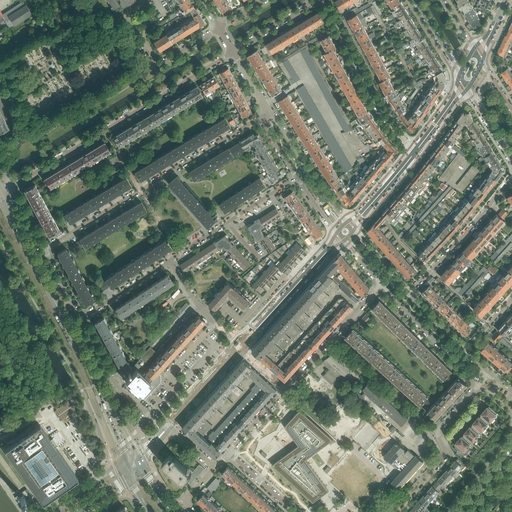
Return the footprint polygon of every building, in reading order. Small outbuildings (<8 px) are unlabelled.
[(105,0),(106,1),(107,0),(112,6),(110,7),(112,10),(113,9),(120,4),(122,7),(126,5),(133,0),(105,0)] [(175,0),(181,8),(190,3),(188,0),(175,0)] [(214,0),(217,3),(218,5),(222,12),(231,7),(232,6),(230,2),(229,4),(226,0),(214,0)] [(337,0),(335,1),(340,10),(348,6),(349,8),(351,6),(350,4),(352,3),(350,0),(337,0)] [(477,2),(478,3),(479,5),(481,6),(484,7),(486,8),(487,8),(488,5),(487,5),(488,3),(489,4),(490,3),(490,2),(490,1),(489,0),(488,0),(480,0),(477,2)] [(469,1),(459,7),(461,10),(462,10),(463,11),(464,12),(464,13),(473,8),(469,1)] [(0,20),(4,19),(9,27),(11,26),(12,28),(15,26),(14,25),(32,14),(26,5),(25,5),(23,2),(1,15),(0,13),(0,20)] [(392,8),(391,9),(393,11),(392,12),(393,14),(403,7),(402,5),(401,2),(400,3),(392,8)] [(190,3),(181,8),(182,11),(183,13),(189,10),(193,7),(193,6),(190,3)] [(189,10),(190,12),(194,17),(199,27),(202,25),(202,24),(203,24),(200,19),(201,19),(200,16),(199,17),(197,13),(198,13),(196,10),(196,11),(193,7),(189,10)] [(393,14),(391,15),(392,17),(392,18),(395,16),(397,18),(407,12),(405,9),(404,8),(403,7),(393,14)] [(465,14),(464,15),(465,17),(467,17),(468,18),(476,13),(473,8),(464,13),(465,14)] [(399,21),(396,23),(397,25),(399,23),(409,17),(408,15),(408,14),(407,12),(397,18),(399,21)] [(311,17),(306,21),(311,29),(324,22),(319,13),(313,16),(311,17)] [(476,13),(468,18),(469,20),(468,21),(469,24),(479,18),(476,13)] [(357,15),(348,19),(350,24),(351,25),(352,27),(355,32),(364,27),(357,15)] [(194,17),(180,26),(186,35),(189,33),(188,33),(189,32),(195,29),(196,28),(196,29),(199,27),(194,17)] [(399,23),(397,25),(398,26),(398,27),(401,25),(403,28),(413,22),(411,19),(410,18),(409,17),(399,23)] [(479,18),(469,24),(471,26),(472,26),(473,27),(474,27),(475,27),(476,27),(476,26),(478,25),(479,25),(480,24),(480,23),(481,22),(480,21),(481,21),(480,20),(479,18)] [(298,25),(293,28),(298,37),(311,29),(306,21),(305,21),(300,24),(298,25)] [(404,31),(402,32),(402,33),(403,35),(405,33),(415,27),(415,26),(414,25),(414,24),(413,22),(403,28),(404,31)] [(180,26),(166,34),(172,44),(175,42),(175,41),(181,37),(182,36),(183,37),(186,35),(180,26)] [(364,27),(355,32),(357,36),(358,37),(359,39),(359,40),(361,44),(370,39),(364,27)] [(415,27),(405,33),(408,38),(419,31),(417,29),(416,27),(415,27)] [(285,33),(280,36),(285,45),(298,37),(293,28),(292,29),(287,32),(285,33)] [(408,38),(409,41),(410,40),(411,43),(421,37),(421,36),(420,35),(420,34),(419,31),(408,38)] [(161,37),(153,42),(159,52),(167,47),(169,45),(172,44),(166,34),(161,37)] [(329,35),(320,40),(327,52),(336,47),(334,43),(333,43),(333,42),(332,41),(332,40),(329,35)] [(505,35),(503,40),(509,43),(510,40),(511,40),(511,37),(506,35),(506,36),(505,35)] [(27,36),(20,40),(22,45),(30,40),(27,36)] [(270,42),(267,44),(272,53),(285,45),(280,36),(274,40),(272,41),(270,42)] [(413,45),(410,47),(412,49),(425,41),(423,39),(423,38),(422,37),(421,37),(411,43),(413,45)] [(370,39),(361,44),(364,48),(364,49),(364,50),(365,51),(366,52),(368,57),(377,52),(370,39)] [(503,40),(501,44),(510,48),(510,46),(508,45),(509,43),(503,40)] [(425,41),(412,49),(415,54),(417,52),(427,46),(426,44),(426,43),(425,41)] [(501,44),(499,49),(505,52),(507,53),(510,48),(501,44)] [(427,46),(417,52),(420,57),(431,51),(429,48),(428,47),(427,46)] [(327,52),(324,54),(331,66),(340,61),(338,57),(337,56),(336,55),(336,54),(336,53),(333,49),(336,48),(336,47),(327,52)] [(496,54),(497,54),(505,57),(506,55),(504,54),(505,52),(499,49),(496,54)] [(257,50),(248,56),(252,62),(252,63),(256,69),(265,64),(257,50)] [(420,57),(416,60),(419,65),(421,64),(423,62),(433,56),(433,55),(432,54),(432,53),(431,51),(420,57)] [(377,52),(368,57),(370,61),(371,61),(371,62),(372,64),(373,65),(375,69),(384,64),(377,52)] [(433,56),(423,62),(425,64),(427,67),(437,60),(435,58),(434,56),(433,56)] [(437,60),(427,67),(429,72),(439,66),(439,65),(439,64),(438,64),(438,63),(437,60)] [(338,78),(346,73),(344,68),(343,67),(343,66),(343,67),(340,61),(331,66),(338,78)] [(265,64),(256,69),(260,76),(261,77),(265,83),(273,77),(265,64)] [(384,64),(375,69),(377,73),(378,74),(378,76),(379,76),(379,77),(382,81),(388,78),(390,76),(384,64)] [(431,74),(428,75),(430,78),(431,78),(442,70),(442,69),(441,68),(440,66),(439,66),(429,72),(431,74)] [(222,72),(219,73),(222,78),(224,77),(224,76),(227,75),(231,73),(230,73),(231,72),(229,70),(228,68),(225,70),(225,69),(221,71),(222,72)] [(442,70),(431,78),(431,80),(434,80),(435,80),(446,81),(446,79),(446,78),(447,78),(445,75),(445,74),(444,72),(443,72),(442,70)] [(224,77),(222,78),(224,83),(227,82),(227,81),(229,80),(230,80),(233,78),(233,77),(232,75),(231,75),(231,73),(227,75),(224,76),(224,77)] [(346,73),(338,78),(344,90),(353,86),(351,81),(350,80),(351,80),(350,79),(349,79),(349,78),(346,73)] [(511,73),(503,77),(506,82),(507,81),(511,78),(510,76),(511,75),(511,73)] [(212,77),(209,79),(211,83),(213,86),(214,88),(218,85),(217,83),(218,83),(215,79),(213,77),(212,78),(212,77)] [(273,77),(265,83),(268,89),(269,90),(273,96),(282,91),(273,77)] [(227,82),(224,83),(227,88),(229,87),(229,86),(232,85),(233,85),(236,83),(236,82),(235,80),(234,80),(233,78),(230,80),(229,80),(227,81),(227,82)] [(382,81),(379,82),(381,87),(382,87),(382,88),(381,88),(382,88),(382,90),(383,90),(383,91),(386,95),(394,90),(388,78),(382,81)] [(207,80),(204,82),(206,86),(207,86),(208,88),(208,89),(209,91),(214,88),(213,86),(211,83),(209,79),(208,79),(209,80),(208,80),(207,80)] [(434,80),(433,83),(434,84),(442,90),(443,90),(443,89),(444,88),(445,87),(445,86),(447,84),(446,83),(445,83),(446,81),(435,80),(434,80)] [(203,83),(199,85),(205,94),(209,91),(208,89),(208,88),(207,86),(206,86),(204,82),(204,83),(203,83)] [(229,87),(227,88),(229,93),(232,92),(232,91),(235,90),(238,88),(238,87),(237,85),(236,85),(236,83),(233,85),(232,85),(229,86),(229,87)] [(433,83),(430,88),(439,94),(440,93),(441,92),(441,93),(443,90),(442,90),(434,84),(433,83)] [(189,90),(184,93),(190,103),(202,95),(196,86),(191,89),(189,90)] [(353,86),(344,90),(351,103),(360,98),(358,94),(358,93),(357,93),(357,92),(357,91),(356,91),(356,90),(353,86)] [(232,92),(229,93),(232,98),(234,96),(235,96),(237,94),(238,95),(241,93),(241,92),(240,90),(239,90),(238,88),(235,90),(232,91),(232,92)] [(430,88),(427,92),(436,99),(438,97),(438,96),(439,94),(430,88)] [(395,90),(385,96),(387,98),(388,98),(389,100),(398,94),(400,93),(398,94),(395,90)] [(427,92),(424,97),(433,104),(434,102),(436,99),(427,92)] [(177,98),(172,101),(178,110),(190,103),(184,93),(179,96),(177,98)] [(234,96),(232,98),(235,103),(237,101),(240,99),(240,100),(244,98),(243,98),(244,97),(242,95),(241,93),(238,95),(237,94),(235,96),(234,96)] [(398,94),(389,100),(390,102),(392,105),(401,99),(403,97),(401,94),(400,93),(398,94)] [(287,95),(278,101),(282,107),(283,109),(287,114),(296,109),(287,95)] [(424,97),(420,102),(430,109),(432,106),(431,106),(432,105),(433,104),(424,97)] [(243,104),(246,103),(246,102),(245,100),(244,100),(244,98),(240,100),(240,99),(237,101),(235,103),(237,108),(240,106),(242,104),(243,104)] [(360,98),(351,103),(358,115),(367,111),(365,106),(364,106),(364,105),(365,105),(364,103),(363,103),(360,98)] [(401,99),(392,105),(393,108),(394,108),(395,110),(404,104),(401,99)] [(165,105),(161,108),(166,117),(178,110),(172,101),(167,104),(165,105)] [(420,102),(417,106),(426,113),(427,112),(427,111),(428,111),(430,109),(420,102)] [(240,106),(237,108),(240,112),(242,111),(243,110),(245,109),(246,109),(249,108),(249,107),(248,105),(247,104),(246,103),(243,104),(242,104),(240,106)] [(404,104),(395,110),(396,111),(396,112),(397,114),(398,114),(398,115),(402,113),(402,112),(407,109),(405,107),(406,106),(404,104)] [(417,106),(414,111),(423,118),(425,115),(424,115),(425,114),(426,113),(417,106)] [(153,112),(148,115),(154,125),(166,117),(161,108),(155,111),(153,112)] [(242,111),(240,112),(243,117),(245,116),(249,115),(249,114),(251,113),(251,112),(250,110),(249,109),(249,108),(246,109),(245,109),(243,110),(242,111)] [(296,109),(287,114),(291,121),(292,122),(295,127),(304,122),(296,109)] [(358,118),(356,120),(359,125),(361,123),(364,128),(365,128),(365,127),(374,121),(372,118),(372,119),(372,118),(370,115),(369,115),(370,114),(368,112),(367,111),(358,118)] [(414,111),(410,115),(419,122),(420,121),(421,120),(421,121),(423,118),(414,111)] [(457,121),(457,122),(460,124),(458,127),(460,129),(463,123),(465,123),(465,112),(464,112),(463,113),(463,112),(462,113),(460,116),(461,116),(458,121),(457,121)] [(465,112),(465,123),(467,123),(470,129),(472,128),(471,125),(474,122),(474,121),(471,117),(471,116),(469,112),(468,112),(466,112),(465,112)] [(0,132),(9,128),(9,127),(1,113),(0,113),(0,132)] [(402,113),(398,115),(399,115),(406,124),(407,125),(406,125),(408,128),(408,127),(409,128),(410,129),(411,129),(413,131),(415,127),(407,120),(406,119),(407,119),(405,117),(402,113)] [(142,119),(137,122),(142,132),(154,125),(148,115),(143,118),(142,119)] [(407,119),(406,119),(407,120),(415,127),(416,127),(416,126),(416,127),(418,124),(419,122),(410,115),(409,117),(407,119)] [(224,118),(213,125),(218,133),(221,131),(221,132),(223,130),(225,129),(228,127),(229,126),(224,118)] [(364,129),(362,130),(365,135),(367,133),(366,134),(369,139),(371,138),(372,138),(371,137),(381,131),(379,128),(378,128),(376,125),(376,124),(374,121),(365,127),(365,128),(364,128),(364,129)] [(130,127),(125,130),(130,139),(142,132),(137,122),(132,126),(130,127)] [(304,122),(295,127),(299,134),(300,135),(303,141),(312,135),(304,122)] [(450,130),(448,132),(449,133),(456,138),(460,134),(457,132),(460,129),(458,127),(460,124),(457,122),(456,122),(455,124),(455,125),(454,124),(453,126),(453,127),(452,128),(451,129),(450,130)] [(472,128),(470,129),(473,133),(470,135),(473,139),(482,134),(481,133),(482,133),(480,131),(479,130),(478,128),(478,127),(477,125),(476,125),(476,124),(475,122),(474,122),(471,125),(472,128)] [(213,125),(199,133),(204,141),(208,139),(208,140),(210,138),(212,137),(215,135),(218,133),(213,125)] [(118,134),(112,137),(118,147),(130,139),(125,130),(120,133),(118,134)] [(372,138),(371,138),(373,141),(371,142),(372,144),(374,143),(376,145),(378,148),(379,147),(383,144),(385,147),(390,143),(388,140),(388,139),(386,137),(386,138),(385,137),(383,134),(383,133),(381,131),(371,137),(372,138)] [(199,133),(186,141),(191,149),(194,148),(197,146),(199,145),(201,143),(204,141),(199,133)] [(245,138),(250,145),(250,146),(251,145),(253,146),(253,145),(255,140),(254,140),(255,136),(253,133),(253,134),(252,133),(249,135),(250,136),(247,137),(246,138),(245,138)] [(444,139),(442,141),(443,141),(442,142),(450,147),(452,145),(456,138),(449,133),(448,133),(446,135),(447,135),(446,136),(445,138),(444,139)] [(253,145),(253,146),(256,147),(255,148),(256,150),(263,145),(263,144),(259,138),(260,138),(258,134),(258,135),(257,134),(255,136),(254,140),(255,140),(253,145)] [(482,134),(473,139),(479,148),(487,143),(487,142),(486,140),(485,139),(484,137),(483,136),(484,136),(482,134)] [(312,135),(303,141),(307,147),(308,149),(312,154),(321,149),(312,135)] [(241,141),(240,142),(244,149),(245,149),(246,151),(248,150),(247,149),(250,148),(250,146),(250,145),(245,138),(242,140),(241,141)] [(186,141),(173,149),(178,158),(181,156),(184,154),(185,153),(188,151),(191,149),(186,141)] [(97,147),(93,149),(98,159),(110,152),(104,142),(99,145),(97,147)] [(236,145),(235,145),(240,154),(243,152),(243,151),(245,150),(245,149),(244,149),(240,142),(236,145)] [(434,151),(433,153),(433,154),(441,160),(451,147),(450,147),(442,142),(440,144),(438,147),(437,148),(435,151),(434,151)] [(383,151),(380,156),(382,158),(387,162),(395,153),(395,154),(397,151),(397,150),(390,143),(385,147),(388,149),(388,151),(386,153),(383,151)] [(487,143),(479,148),(484,157),(493,152),(493,151),(492,149),(491,149),(490,148),(489,146),(489,145),(488,143),(487,143)] [(234,146),(230,149),(234,156),(235,156),(237,155),(240,154),(235,145),(234,146)] [(255,151),(254,152),(255,154),(256,156),(266,150),(266,149),(265,148),(266,148),(264,145),(263,145),(256,150),(255,151)] [(222,153),(216,156),(221,164),(234,156),(230,149),(229,148),(223,152),(222,153)] [(85,154),(81,157),(86,166),(98,159),(93,149),(87,153),(85,154)] [(173,149),(159,157),(165,166),(168,164),(170,162),(172,161),(175,160),(175,159),(178,158),(173,149)] [(321,149),(312,154),(316,161),(317,162),(320,168),(329,162),(321,149)] [(266,150),(256,156),(257,158),(258,158),(260,161),(261,160),(270,155),(268,152),(267,152),(267,151),(266,150)] [(493,152),(484,157),(490,166),(498,161),(498,160),(497,158),(496,157),(495,155),(494,154),(495,154),(493,152)] [(423,167),(422,167),(430,173),(431,173),(441,160),(433,154),(432,155),(432,154),(430,156),(431,157),(428,160),(427,161),(425,164),(425,163),(423,166),(423,167)] [(261,164),(259,165),(261,167),(272,160),(272,159),(271,158),(272,158),(270,155),(261,160),(260,161),(261,164)] [(375,155),(370,161),(372,163),(381,170),(383,168),(385,164),(386,165),(387,163),(387,162),(382,158),(380,156),(379,156),(378,155),(377,156),(375,155)] [(209,161),(203,164),(208,172),(221,164),(216,156),(210,160),(209,161)] [(73,161),(69,164),(74,173),(86,166),(81,157),(75,160),(73,161)] [(159,157),(146,165),(151,174),(154,172),(155,172),(157,170),(159,169),(161,168),(161,167),(165,166),(159,157)] [(272,160),(261,167),(262,169),(264,168),(266,171),(267,171),(276,165),(274,162),(273,162),(273,161),(272,160)] [(498,161),(490,166),(493,169),(498,170),(499,172),(503,169),(504,169),(502,166),(501,166),(500,164),(500,163),(499,161),(498,161)] [(329,162),(320,168),(324,174),(325,175),(329,181),(329,182),(338,177),(338,176),(329,162)] [(372,163),(368,167),(377,174),(378,173),(379,172),(379,173),(381,170),(372,163)] [(61,168),(56,171),(62,181),(68,177),(74,173),(69,164),(68,164),(63,167),(61,168)] [(196,169),(190,172),(195,180),(208,172),(203,164),(197,168),(196,169)] [(146,165),(134,172),(140,181),(144,178),(146,177),(148,176),(151,174),(146,165)] [(266,176),(264,177),(265,179),(279,170),(278,169),(277,168),(278,168),(276,165),(267,171),(266,171),(267,174),(266,175),(266,176)] [(368,167),(365,171),(374,179),(376,177),(375,176),(376,176),(377,174),(368,167)] [(418,172),(427,179),(431,174),(430,173),(422,167),(423,167),(422,167),(420,169),(421,169),(419,171),(418,172)] [(497,181),(497,180),(498,179),(498,180),(499,178),(504,170),(503,169),(499,172),(498,170),(493,169),(492,172),(489,175),(497,181)] [(279,170),(265,179),(266,180),(268,179),(271,185),(272,185),(275,183),(274,181),(277,179),(276,178),(283,175),(280,171),(280,172),(279,171),(279,170)] [(363,170),(359,174),(361,176),(370,183),(371,181),(372,181),(374,179),(365,171),(363,170)] [(50,175),(44,179),(45,180),(48,185),(50,188),(62,181),(56,171),(51,174),(50,175)] [(356,171),(354,173),(357,176),(355,178),(358,180),(366,188),(368,185),(368,184),(370,183),(361,176),(359,174),(356,171)] [(417,173),(414,176),(423,184),(425,185),(428,182),(426,180),(427,179),(418,172),(417,174),(417,173)] [(488,175),(483,181),(491,188),(492,187),(494,183),(495,184),(497,182),(496,181),(497,181),(489,175),(488,175)] [(178,176),(169,184),(172,187),(173,187),(173,188),(177,192),(184,186),(179,181),(180,179),(180,178),(179,177),(178,177),(178,176)] [(330,183),(329,183),(331,185),(333,187),(341,181),(343,180),(340,176),(339,177),(338,177),(329,182),(330,183)] [(413,179),(411,181),(419,188),(422,191),(426,186),(425,185),(423,184),(414,176),(413,178),(413,179)] [(126,178),(117,183),(122,191),(126,189),(129,188),(130,187),(131,186),(126,178)] [(255,181),(253,182),(259,190),(260,189),(262,188),(263,188),(265,187),(265,186),(266,186),(265,185),(263,181),(262,180),(261,178),(258,179),(258,178),(257,179),(257,178),(254,180),(255,181)] [(341,181),(333,187),(333,188),(334,188),(334,189),(336,192),(336,191),(336,192),(344,186),(345,185),(346,184),(343,180),(341,181)] [(354,180),(352,182),(354,184),(362,191),(363,190),(364,190),(366,188),(358,180),(356,182),(354,180)] [(410,182),(407,185),(416,192),(419,194),(422,191),(419,188),(411,181),(410,182)] [(491,188),(483,181),(478,188),(486,194),(487,193),(487,194),(489,191),(488,191),(491,188)] [(249,185),(247,186),(252,194),(253,195),(256,193),(255,192),(258,191),(259,190),(253,182),(252,183),(251,182),(249,184),(249,185)] [(117,183),(104,191),(109,199),(112,197),(115,196),(117,195),(119,193),(122,191),(117,183)] [(30,187),(24,190),(27,196),(38,190),(35,184),(30,187)] [(351,189),(351,190),(353,192),(354,192),(358,196),(359,195),(359,196),(361,194),(360,193),(361,193),(362,191),(354,184),(352,186),(353,187),(351,189)] [(405,189),(404,189),(412,196),(416,192),(407,185),(406,187),(405,189)] [(184,186),(177,192),(178,193),(179,194),(182,198),(189,192),(184,186)] [(242,190),(240,191),(246,199),(246,198),(249,197),(253,195),(252,194),(247,186),(245,188),(244,187),(241,189),(242,190)] [(344,186),(336,192),(337,192),(337,193),(338,193),(337,194),(339,196),(340,196),(345,192),(347,190),(344,186)] [(478,188),(473,194),(481,200),(482,200),(484,196),(484,197),(486,195),(486,194),(478,188)] [(402,191),(400,193),(408,201),(409,200),(411,202),(414,198),(412,196),(404,189),(403,191),(402,191)] [(38,190),(27,196),(30,201),(31,203),(34,209),(45,203),(38,190)] [(104,191),(91,199),(96,207),(99,205),(102,204),(103,203),(106,201),(109,199),(104,191)] [(236,194),(234,195),(239,203),(239,204),(242,202),(242,201),(245,199),(244,199),(245,199),(246,199),(240,191),(239,192),(238,191),(235,193),(236,193),(235,193),(236,194)] [(189,192),(182,198),(183,199),(184,200),(187,204),(194,198),(189,192)] [(287,196),(283,198),(287,202),(290,200),(290,199),(292,198),(293,198),(295,196),(295,195),(294,193),(293,193),(292,192),(290,194),(289,193),(286,195),(287,196)] [(345,192),(340,196),(340,197),(341,197),(343,201),(344,201),(343,202),(345,204),(346,204),(348,203),(349,195),(347,195),(345,192)] [(349,195),(348,203),(350,205),(351,204),(353,202),(352,202),(353,201),(354,201),(357,197),(358,196),(354,192),(353,192),(350,195),(349,195)] [(397,197),(397,198),(405,205),(408,201),(400,193),(398,195),(399,196),(397,197)] [(469,199),(468,200),(476,207),(477,206),(478,205),(478,204),(481,201),(481,200),(473,194),(470,198),(469,199)] [(228,199),(227,200),(232,208),(233,207),(236,205),(236,206),(239,204),(239,203),(234,195),(231,197),(231,196),(230,196),(228,198),(228,199)] [(290,200),(287,202),(287,203),(288,202),(291,206),(293,204),(293,203),(295,202),(296,202),(299,200),(298,200),(298,199),(297,198),(297,197),(295,196),(293,198),(292,198),(290,199),(290,200)] [(194,198),(187,204),(188,205),(189,205),(192,209),(199,204),(194,198)] [(395,199),(392,202),(401,210),(403,211),(407,207),(405,205),(397,198),(395,200),(395,199)] [(91,199),(78,207),(83,215),(86,213),(88,212),(90,211),(93,209),(96,207),(91,199)] [(468,199),(463,204),(472,211),(473,210),(474,209),(474,210),(476,207),(468,200),(468,199)] [(222,203),(220,204),(225,212),(226,212),(229,210),(228,210),(231,208),(232,208),(227,200),(225,201),(225,200),(222,201),(222,202),(222,203)] [(293,204),(291,206),(294,210),(296,208),(298,206),(299,206),(302,204),(301,204),(301,203),(300,202),(299,200),(296,202),(295,202),(293,203),(293,204)] [(135,206),(130,209),(135,217),(146,210),(141,202),(137,205),(135,206)] [(391,205),(389,207),(397,214),(400,216),(403,211),(401,210),(392,202),(391,204),(391,205)] [(45,203),(34,209),(37,215),(38,217),(41,222),(52,216),(45,203)] [(199,204),(192,209),(193,210),(194,211),(198,215),(204,210),(199,204)] [(296,208),(294,210),(297,215),(299,212),(301,210),(302,210),(305,208),(304,208),(304,207),(303,206),(302,204),(299,206),(298,206),(296,208)] [(463,204),(460,208),(469,216),(471,214),(470,213),(471,213),(472,211),(463,204)] [(458,206),(454,211),(456,212),(465,220),(466,219),(466,218),(467,218),(469,216),(460,208),(458,206)] [(68,213),(64,215),(65,217),(68,221),(68,222),(69,223),(70,223),(73,221),(75,220),(77,219),(80,217),(83,215),(78,207),(68,213)] [(387,208),(385,211),(394,218),(396,220),(400,216),(397,214),(389,207),(388,208),(387,208)] [(276,208),(272,211),(277,218),(281,215),(276,208)] [(299,212),(297,215),(300,219),(302,217),(302,216),(304,214),(305,215),(308,213),(307,212),(306,210),(305,208),(302,210),(301,210),(299,212)] [(123,213),(117,216),(122,225),(135,217),(130,209),(124,212),(123,213)] [(204,210),(198,215),(198,216),(199,217),(203,221),(209,215),(204,210)] [(454,210),(450,215),(452,217),(461,225),(463,222),(465,220),(456,212),(454,211),(454,210)] [(272,211),(268,214),(272,221),(277,218),(272,211)] [(383,214),(382,215),(386,219),(390,223),(390,222),(394,218),(385,211),(383,212),(384,213),(383,214)] [(209,215),(203,221),(203,222),(204,223),(208,227),(212,224),(214,222),(216,220),(217,220),(219,218),(217,217),(218,216),(216,213),(212,218),(209,215)] [(302,217),(300,219),(303,223),(305,221),(305,220),(307,219),(308,219),(311,217),(310,216),(309,214),(308,213),(305,215),(304,214),(302,216),(302,217)] [(268,214),(263,216),(268,224),(272,221),(268,214)] [(490,221),(485,226),(494,234),(499,228),(499,229),(500,228),(500,227),(505,221),(503,219),(498,214),(497,214),(492,219),(490,221)] [(382,215),(381,216),(374,224),(373,224),(371,226),(372,226),(367,231),(377,242),(385,235),(378,228),(379,227),(379,226),(383,222),(385,220),(386,219),(382,215)] [(52,216),(41,222),(44,228),(45,230),(48,236),(59,230),(52,216)] [(110,221),(105,224),(109,232),(122,225),(117,216),(112,220),(110,221)] [(259,218),(258,218),(264,227),(268,224),(263,216),(259,219),(259,218)] [(303,223),(301,224),(304,228),(306,227),(308,225),(308,224),(310,223),(311,223),(314,221),(313,220),(312,218),(311,217),(308,219),(307,219),(305,220),(305,221),(303,223)] [(452,217),(448,221),(457,229),(458,227),(459,227),(461,225),(452,217)] [(250,224),(247,225),(248,227),(255,237),(254,237),(255,239),(255,240),(256,242),(257,242),(258,241),(260,240),(265,237),(260,229),(264,227),(258,218),(257,219),(254,221),(255,222),(251,225),(250,224)] [(446,219),(442,223),(444,225),(454,233),(456,231),(455,231),(456,230),(457,229),(448,221),(446,219)] [(385,220),(383,222),(387,225),(394,235),(398,243),(418,261),(420,258),(401,240),(396,233),(389,223),(385,220)] [(308,225),(306,227),(309,231),(311,229),(311,228),(313,227),(314,227),(317,225),(316,225),(316,224),(315,222),(314,221),(311,223),(310,223),(308,224),(308,225)] [(442,223),(438,227),(439,228),(441,229),(449,237),(451,236),(451,235),(452,235),(454,233),(444,225),(442,223)] [(98,228),(92,232),(97,240),(109,232),(105,224),(99,228),(98,228)] [(311,229),(309,231),(312,235),(320,229),(319,229),(319,228),(318,226),(317,225),(314,227),(313,227),(311,228),(311,229)] [(479,233),(474,239),(482,246),(488,240),(488,241),(489,240),(489,239),(494,234),(485,226),(480,232),(479,233)] [(439,228),(435,232),(437,233),(446,242),(448,239),(449,237),(441,229),(439,228)] [(307,239),(305,240),(308,245),(312,243),(310,241),(313,238),(314,240),(317,237),(318,238),(321,236),(320,235),(322,234),(322,231),(321,229),(320,229),(312,235),(308,238),(307,239)] [(85,236),(79,240),(80,240),(83,246),(84,248),(97,240),(92,232),(87,235),(85,236)] [(435,232),(431,236),(433,238),(441,245),(443,244),(443,243),(444,244),(446,242),(437,233),(435,232)] [(215,241),(214,241),(214,242),(219,250),(224,247),(227,251),(235,244),(234,243),(232,240),(230,241),(228,238),(229,237),(227,235),(226,236),(225,235),(219,239),(218,238),(215,240),(215,241)] [(265,237),(260,240),(263,244),(270,239),(267,235),(265,237)] [(377,242),(383,249),(387,254),(395,247),(385,235),(377,242)] [(431,236),(428,240),(429,241),(438,250),(440,248),(440,247),(441,245),(433,238),(431,236)] [(166,239),(154,247),(160,254),(165,251),(167,250),(171,247),(168,243),(168,242),(167,240),(166,240),(166,239)] [(270,239),(263,244),(266,248),(273,244),(270,239)] [(468,246),(463,251),(471,259),(476,253),(477,254),(478,253),(477,252),(482,246),(474,239),(469,244),(468,246)] [(429,241),(425,246),(434,254),(435,252),(436,252),(438,250),(429,241)] [(214,242),(210,245),(215,253),(219,250),(214,242)] [(235,244),(227,251),(231,255),(237,249),(234,245),(235,244)] [(273,244),(266,248),(269,253),(276,248),(273,244)] [(295,248),(302,253),(305,250),(299,244),(295,248)] [(210,245),(206,248),(211,255),(215,253),(210,245)] [(425,246),(422,250),(430,258),(432,256),(432,255),(434,254),(425,246)] [(154,247),(142,255),(147,263),(152,259),(154,258),(160,254),(154,247)] [(387,254),(393,261),(398,266),(406,259),(395,247),(387,254)] [(66,248),(57,253),(62,261),(62,263),(67,270),(68,270),(75,266),(68,252),(66,248)] [(206,248),(202,251),(207,258),(211,255),(206,248)] [(302,253),(295,248),(292,251),(298,257),(302,253)] [(237,249),(231,255),(234,259),(241,253),(237,249)] [(422,250),(418,254),(421,257),(425,262),(427,260),(428,260),(430,258),(422,250)] [(202,251),(198,254),(202,261),(207,258),(202,251)] [(298,257),(292,251),(288,255),(295,261),(298,257)] [(457,258),(452,264),(460,271),(465,265),(466,266),(467,265),(466,264),(471,259),(463,251),(458,257),(457,258)] [(241,253),(234,259),(238,262),(244,256),(241,253)] [(343,271),(350,265),(341,253),(334,261),(339,266),(343,271)] [(198,254),(193,256),(198,264),(202,261),(198,254)] [(142,255),(129,263),(134,271),(140,268),(141,267),(147,263),(142,255)] [(295,261),(288,255),(285,259),(291,265),(295,261)] [(193,256),(189,259),(194,266),(198,264),(193,256)] [(244,256),(238,262),(241,266),(248,260),(244,256)] [(189,259),(185,262),(190,269),(194,266),(189,259)] [(291,265),(285,259),(281,263),(288,269),(291,265)] [(398,266),(404,273),(408,278),(416,272),(406,259),(398,266)] [(248,260),(241,266),(245,270),(251,264),(248,260)] [(323,273),(319,277),(336,292),(339,289),(337,288),(338,287),(339,286),(331,279),(335,275),(333,272),(335,270),(339,266),(334,261),(325,270),(323,273)] [(185,262),(180,265),(185,272),(190,269),(185,262)] [(129,263),(116,272),(122,280),(127,276),(129,275),(134,271),(129,263)] [(273,263),(269,266),(276,273),(280,269),(278,267),(273,263)] [(278,267),(280,269),(284,273),(288,269),(281,263),(278,267)] [(441,276),(449,284),(454,278),(455,279),(456,277),(455,277),(460,271),(452,264),(441,276)] [(350,265),(343,271),(353,283),(360,277),(350,265)] [(68,270),(67,270),(68,273),(71,278),(71,279),(76,287),(84,282),(75,266),(68,270)] [(269,266),(266,270),(273,276),(276,273),(269,266)] [(502,271),(500,273),(503,276),(511,284),(511,282),(511,266),(505,274),(502,271)] [(266,270),(263,274),(269,280),(273,276),(266,270)] [(105,279),(106,281),(110,286),(110,287),(114,285),(116,283),(122,280),(116,272),(105,279)] [(263,274),(259,278),(266,284),(269,280),(263,274)] [(167,275),(160,280),(154,283),(159,291),(173,283),(167,275)] [(503,276),(493,287),(501,294),(505,290),(507,288),(511,284),(503,276)] [(319,277),(313,283),(310,287),(327,302),(331,298),(322,290),(323,289),(332,297),(336,292),(319,277)] [(360,277),(353,283),(363,295),(370,288),(360,277)] [(105,278),(95,285),(97,287),(99,286),(102,284),(104,283),(106,281),(105,279),(105,278)] [(259,278),(256,281),(263,287),(266,284),(259,278)] [(219,290),(218,292),(218,291),(208,303),(209,304),(215,310),(216,310),(229,297),(243,309),(244,308),(250,302),(251,301),(239,290),(238,289),(235,286),(234,287),(227,281),(225,284),(226,285),(223,288),(222,287),(219,290)] [(256,281),(253,285),(259,291),(263,287),(256,281)] [(84,282),(76,287),(85,304),(93,300),(84,282)] [(154,283),(147,288),(141,292),(146,300),(159,291),(154,283)] [(426,297),(433,290),(434,289),(430,285),(427,288),(427,287),(423,291),(424,291),(422,293),(422,294),(422,295),(424,296),(425,296),(426,297)] [(310,287),(303,294),(300,298),(317,313),(321,309),(313,301),(314,300),(322,307),(327,302),(310,287)] [(501,294),(493,287),(483,298),(491,305),(501,294)] [(433,290),(426,297),(426,298),(427,299),(428,299),(429,300),(432,298),(434,296),(436,293),(433,290)] [(141,292),(134,297),(128,300),(133,308),(146,300),(141,292)] [(432,298),(429,300),(429,301),(431,303),(433,304),(435,302),(436,302),(437,300),(437,299),(440,297),(436,293),(434,296),(432,298)] [(435,302),(433,304),(433,305),(434,306),(435,306),(436,308),(439,305),(441,303),(443,300),(440,297),(437,299),(437,300),(436,302),(435,302)] [(300,298),(294,305),(290,308),(307,324),(311,319),(303,311),(304,310),(312,318),(317,313),(300,298)] [(339,299),(336,301),(348,312),(352,307),(343,298),(339,299)] [(491,305),(483,298),(473,309),(481,317),(491,305)] [(128,300),(115,309),(120,317),(133,308),(128,300)] [(390,311),(384,305),(380,300),(372,308),(382,319),(390,311)] [(439,305),(436,308),(437,308),(438,310),(439,310),(440,311),(442,309),(443,309),(445,307),(445,306),(447,304),(443,300),(441,303),(439,305)] [(336,301),(332,306),(344,316),(348,312),(336,301)] [(442,309),(440,311),(440,312),(441,313),(442,313),(443,315),(446,312),(448,310),(450,307),(447,304),(445,306),(445,307),(443,309),(442,309)] [(332,306),(328,310),(340,321),(344,316),(332,306)] [(454,311),(450,307),(448,310),(446,312),(443,315),(444,315),(444,316),(445,317),(446,317),(447,318),(449,316),(450,316),(452,314),(452,313),(454,311)] [(281,319),(298,334),(302,330),(293,322),(294,321),(303,328),(307,324),(290,308),(281,319)] [(328,310),(324,315),(336,325),(340,321),(328,310)] [(205,321),(197,314),(194,311),(183,323),(194,333),(205,321)] [(392,329),(400,320),(390,311),(382,319),(392,329)] [(455,317),(458,315),(454,311),(452,313),(452,314),(450,316),(449,316),(447,318),(447,319),(449,321),(451,322),(453,319),(455,317)] [(324,315),(320,319),(331,330),(336,325),(324,315)] [(453,319),(451,322),(451,323),(452,324),(453,324),(454,325),(456,323),(457,323),(459,321),(459,320),(461,318),(458,315),(455,317),(453,319)] [(94,322),(99,332),(103,339),(112,335),(103,318),(94,322)] [(456,323),(454,325),(455,326),(456,328),(457,328),(458,329),(460,326),(462,324),(465,322),(461,318),(459,320),(459,321),(457,323),(456,323)] [(281,319),(275,326),(271,329),(288,345),(292,340),(284,332),(285,331),(293,339),(298,334),(281,319)] [(320,319),(315,324),(327,335),(331,330),(320,319)] [(402,339),(410,331),(400,320),(392,329),(402,339)] [(501,325),(510,333),(511,331),(511,327),(506,321),(504,323),(501,325)] [(460,326),(458,329),(458,330),(459,331),(460,331),(461,332),(463,330),(464,330),(466,328),(466,327),(468,325),(465,322),(462,324),(460,326)] [(183,323),(173,334),(184,344),(194,333),(183,323)] [(315,324),(311,329),(323,339),(327,335),(315,324)] [(463,330),(461,332),(462,333),(462,334),(464,335),(465,336),(467,334),(468,335),(471,332),(470,331),(473,328),(469,324),(468,325),(466,327),(466,328),(464,330),(463,330)] [(510,333),(501,325),(499,328),(500,328),(498,330),(506,338),(510,333)] [(271,329),(265,336),(262,340),(278,355),(283,351),(274,343),(275,342),(284,350),(288,345),(271,329)] [(311,329),(307,333),(319,344),(323,339),(311,329)] [(356,347),(363,339),(353,329),(345,337),(356,347)] [(410,331),(402,339),(413,349),(421,341),(410,331)] [(497,331),(494,334),(498,339),(499,339),(502,336),(497,331)] [(307,333),(303,338),(315,349),(318,345),(319,344),(307,333)] [(173,334),(167,340),(162,346),(173,356),(184,344),(173,334)] [(103,339),(109,349),(112,356),(121,351),(112,335),(103,339)] [(303,338),(299,343),(310,353),(315,349),(303,338)] [(366,357),(374,349),(363,339),(356,347),(366,357)] [(269,367),(273,370),(285,381),(289,376),(278,366),(277,365),(274,362),(273,361),(275,359),(276,358),(278,355),(262,340),(252,351),(269,367)] [(421,341),(413,349),(423,359),(431,351),(421,341)] [(481,350),(493,360),(500,352),(490,344),(488,342),(484,347),(483,347),(481,349),(482,349),(481,350)] [(299,343),(294,347),(306,358),(310,353),(299,343)] [(156,352),(151,357),(162,367),(173,356),(162,346),(156,352)] [(156,352),(151,348),(150,347),(149,348),(148,349),(146,351),(145,352),(144,353),(143,354),(142,356),(141,357),(140,357),(141,357),(147,363),(151,357),(156,352)] [(294,347),(290,352),(302,362),(306,358),(294,347)] [(377,367),(385,358),(374,349),(366,357),(377,367)] [(112,356),(118,365),(122,373),(122,372),(130,368),(121,351),(112,356)] [(431,351),(423,359),(433,369),(441,361),(431,351)] [(290,352),(286,356),(298,367),(302,362),(290,352)] [(344,373),(345,374),(351,368),(333,352),(328,358),(327,360),(326,359),(322,363),(327,368),(329,369),(338,377),(339,378),(340,378),(344,373)] [(493,360),(498,365),(505,371),(509,366),(511,363),(500,352),(493,360)] [(286,356),(282,361),(293,372),(298,367),(286,356)] [(133,366),(130,368),(122,372),(122,373),(128,378),(126,380),(125,380),(126,380),(126,381),(144,398),(145,398),(159,382),(159,376),(157,374),(162,367),(151,357),(147,363),(141,357),(140,358),(139,359),(137,361),(133,366)] [(388,376),(395,368),(385,358),(377,367),(388,376)] [(254,379),(256,381),(257,382),(272,395),(276,390),(261,376),(252,367),(244,360),(233,371),(248,385),(253,380),(246,374),(247,373),(254,379)] [(282,361),(278,366),(289,376),(293,372),(282,361)] [(441,361),(433,369),(444,379),(452,371),(441,361)] [(398,386),(406,378),(395,368),(388,376),(398,386)] [(326,373),(323,376),(331,385),(338,377),(329,369),(326,373)] [(233,371),(227,378),(223,383),(238,396),(243,391),(236,385),(237,384),(244,390),(248,385),(233,371)] [(409,395),(416,388),(406,378),(398,386),(409,395)] [(448,390),(456,397),(467,385),(459,378),(448,390)] [(246,397),(259,409),(272,395),(257,382),(251,389),(252,390),(246,397)] [(223,383),(217,390),(213,394),(228,408),(232,403),(225,396),(226,395),(234,401),(238,396),(223,383)] [(407,420),(368,384),(362,390),(363,392),(364,392),(361,395),(358,392),(357,392),(352,398),(351,399),(357,405),(358,405),(364,399),(363,397),(366,394),(369,396),(374,402),(377,404),(383,410),(386,413),(387,413),(396,421),(401,426),(407,420)] [(416,388),(409,395),(420,405),(427,397),(416,388)] [(456,397),(448,390),(438,401),(446,408),(456,397)] [(213,394),(207,400),(203,405),(218,419),(222,414),(215,407),(216,406),(223,413),(228,408),(213,394)] [(259,409),(246,397),(220,425),(234,437),(254,415),(259,409)] [(69,400),(55,411),(62,420),(66,417),(69,421),(73,418),(71,414),(72,413),(76,410),(71,404),(69,400)] [(427,412),(435,419),(446,408),(438,401),(427,412)] [(203,405),(192,416),(207,430),(212,425),(205,419),(206,418),(213,424),(218,419),(203,405)] [(484,410),(493,418),(496,415),(496,414),(497,413),(489,406),(488,407),(487,407),(484,410)] [(313,502),(318,498),(323,494),(329,491),(311,467),(307,461),(306,459),(320,449),(325,445),(333,439),(300,409),(297,412),(296,413),(288,422),(284,426),(298,445),(283,456),(279,460),(276,462),(275,462),(272,465),(313,502)] [(480,416),(488,423),(490,421),(490,422),(493,418),(484,410),(481,414),(482,414),(480,416)] [(182,428),(190,435),(199,443),(212,455),(215,458),(221,451),(217,448),(213,444),(212,445),(207,440),(206,439),(204,438),(202,436),(195,430),(196,428),(203,435),(207,430),(192,416),(182,428)] [(488,423),(480,416),(479,417),(476,420),(485,428),(488,425),(487,424),(488,423)] [(472,425),(480,432),(481,431),(482,431),(485,428),(476,420),(473,423),(473,424),(472,425)] [(412,424),(402,435),(403,437),(404,438),(415,427),(412,424)] [(5,450),(8,454),(31,488),(36,494),(42,503),(43,503),(44,502),(48,500),(48,499),(49,499),(50,500),(52,499),(54,498),(53,496),(54,496),(57,494),(68,486),(71,483),(72,483),(77,479),(78,478),(75,475),(73,472),(68,465),(55,447),(55,446),(53,443),(50,440),(50,439),(48,436),(40,425),(39,425),(36,427),(35,428),(32,430),(12,444),(9,446),(8,447),(5,449),(5,450)] [(221,451),(234,437),(220,425),(214,432),(213,431),(208,437),(209,438),(207,440),(212,445),(213,444),(217,448),(221,451)] [(480,432),(472,425),(470,427),(470,426),(467,430),(476,438),(479,434),(478,434),(480,432)] [(395,430),(393,433),(400,439),(403,436),(395,430)] [(463,435),(471,442),(473,441),(476,438),(467,430),(464,433),(465,434),(463,435)] [(471,442),(463,435),(462,437),(461,436),(458,439),(467,447),(470,444),(471,442)] [(467,447),(458,439),(455,443),(456,443),(454,445),(456,446),(454,449),(459,453),(461,451),(462,452),(464,450),(464,451),(467,447)] [(390,449),(383,456),(391,463),(392,464),(392,465),(391,465),(395,468),(396,467),(401,471),(398,475),(397,476),(391,482),(398,489),(423,462),(416,455),(415,456),(414,455),(408,449),(405,452),(403,450),(404,449),(402,448),(396,442),(390,449)] [(189,475),(194,480),(198,475),(193,471),(193,472),(176,456),(174,455),(173,456),(171,454),(162,463),(183,482),(185,480),(187,478),(189,475)] [(465,465),(458,458),(456,461),(455,460),(451,465),(458,472),(463,467),(465,465)] [(458,472),(451,465),(447,470),(453,476),(455,474),(456,474),(458,472)] [(232,483),(239,476),(228,466),(222,473),(232,483)] [(453,476),(447,470),(442,475),(450,481),(452,479),(451,478),(453,476)] [(447,484),(450,481),(442,475),(438,480),(435,483),(440,488),(443,485),(444,486),(446,483),(447,484)] [(239,476),(232,483),(243,493),(249,486),(239,476)] [(437,491),(440,488),(435,483),(432,486),(428,491),(435,498),(437,495),(436,494),(439,492),(437,491)] [(249,486),(243,493),(254,503),(260,496),(249,486)] [(435,498),(428,491),(423,496),(430,501),(432,499),(433,500),(435,498)] [(208,511),(214,504),(203,493),(197,500),(208,511)] [(260,496),(254,503),(264,511),(271,505),(260,496)] [(430,501),(423,496),(419,500),(426,507),(429,505),(428,504),(430,501)] [(424,510),(426,507),(419,500),(414,505),(415,506),(412,509),(415,511),(423,511),(425,510),(424,510)]
